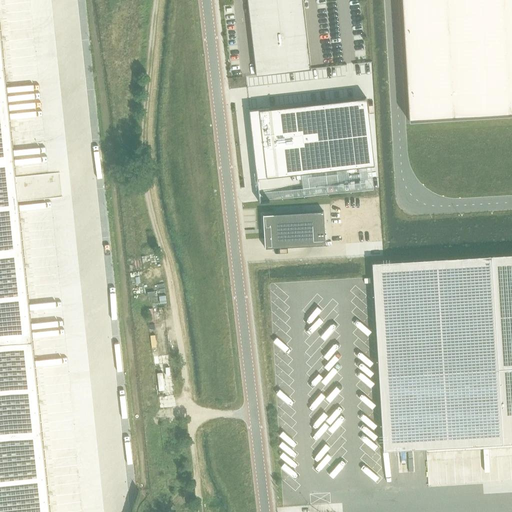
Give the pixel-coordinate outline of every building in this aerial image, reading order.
[(302,0),(247,0),(256,75),(311,68),(302,0)] [(511,0),(402,0),(409,120),(511,113),(511,0)] [(0,511),(49,511),(0,32),(0,511)] [(373,164),(366,97),(259,109),(262,143),(253,144),(257,178),(373,164)] [(322,212),(262,215),(264,249),(324,245),(322,212)] [(511,253),(361,263),(373,451),(511,442),(511,253)]
